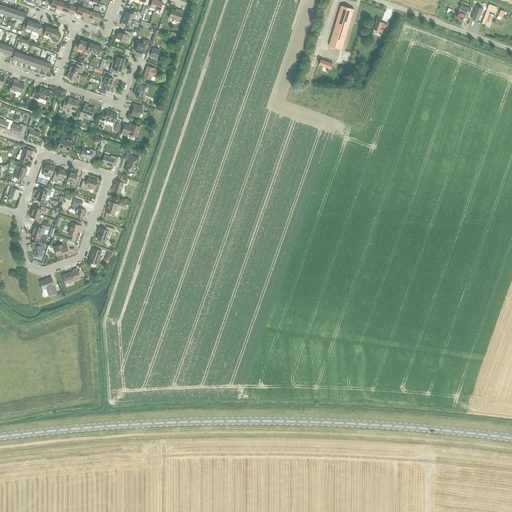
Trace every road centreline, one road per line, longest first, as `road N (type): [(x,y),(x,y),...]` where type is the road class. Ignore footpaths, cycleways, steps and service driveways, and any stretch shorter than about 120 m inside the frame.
road 1 (secondary): [(511,438),(255,421),(0,437)]
road 2 (residential): [(42,154),(109,176),(81,257),(43,272),(26,267),(20,215)]
road 3 (unclassified): [(511,50),(375,0)]
